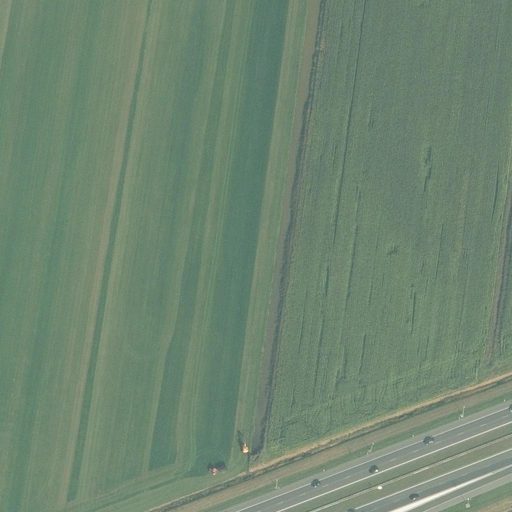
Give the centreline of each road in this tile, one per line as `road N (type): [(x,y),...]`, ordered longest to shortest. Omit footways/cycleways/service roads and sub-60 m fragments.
road 1 (motorway): [(511,414),(259,511)]
road 2 (motorway): [(370,511),(511,458)]
